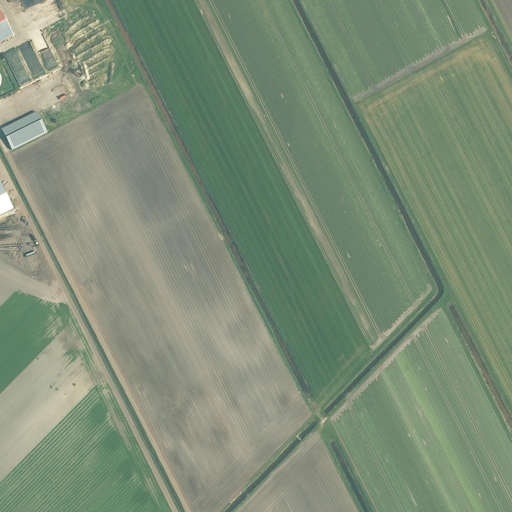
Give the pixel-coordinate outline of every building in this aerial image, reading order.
[(16,11),(40,1),(39,0),(25,0),(14,5),(16,11)] [(0,43),(13,36),(0,10),(0,43)] [(38,116),(3,133),(11,151),(12,152),(47,134),(47,133),(38,116)] [(0,182),(0,219),(15,212),(0,182)] [(0,226),(0,255),(29,241),(18,218),(0,226)]
